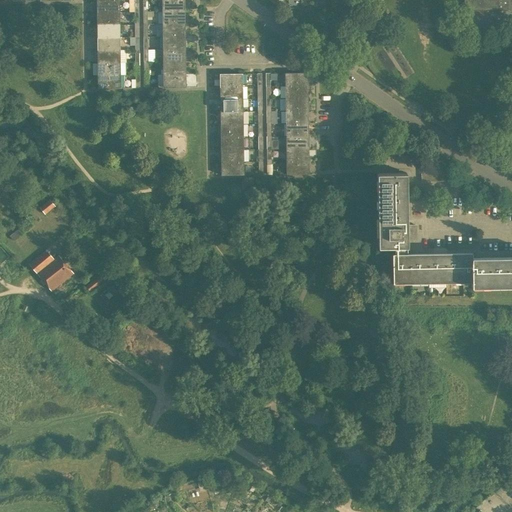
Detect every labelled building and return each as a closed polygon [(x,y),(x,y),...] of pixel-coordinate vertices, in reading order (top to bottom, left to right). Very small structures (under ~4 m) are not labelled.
[(96,0),(97,12),(120,12),(119,0),(96,0)] [(184,0),(161,0),(162,11),(185,11),(184,0)] [(511,0),(463,0),(464,11),(497,10),(497,11),(511,11),(511,0)] [(185,11),(162,11),(162,24),(185,24),(185,11)] [(120,12),(97,12),(97,25),(120,25),(120,12)] [(185,24),(162,24),(163,36),(185,36),(185,24)] [(120,25),(97,25),(97,37),(120,37),(120,25)] [(185,36),(163,36),(163,49),(185,49),(185,36)] [(120,37),(97,37),(98,50),(120,50),(120,37)] [(185,49),(163,49),(163,62),(186,61),(185,49)] [(120,50),(98,50),(98,62),(120,62),(120,50)] [(186,61),(163,62),(163,74),(186,74),(186,61)] [(120,62),(98,62),(98,75),(121,75),(120,62)] [(285,73),(285,85),(308,85),(308,72),(285,73)] [(220,73),(220,86),(242,86),(242,73),(220,73)] [(186,87),(186,74),(163,74),(163,87),(186,87)] [(121,87),(121,75),(98,75),(98,88),(121,87)] [(308,85),(285,85),(285,98),(308,98),(308,85)] [(220,99),(243,99),(242,86),(220,86),(220,99)] [(308,98),(285,98),(285,111),(308,110),(308,98)] [(220,112),(243,111),(243,99),(220,99),(220,112)] [(308,110),(285,111),(286,123),(308,123),(308,110)] [(220,124),(243,124),(243,111),(220,112),(220,124)] [(308,123),(286,123),(286,136),(308,136),(308,123)] [(243,124),(220,124),(220,130),(218,130),(219,136),(221,136),(221,137),(243,137),(243,124)] [(308,136),(286,136),(286,149),(308,148),(308,136)] [(221,150),(243,149),(243,137),(221,137),(221,150)] [(308,148),(286,149),(286,161),(309,161),(308,148)] [(221,162),(244,162),(243,149),(221,150),(221,162)] [(309,174),(309,161),(286,161),(286,174),(309,174)] [(244,175),(244,162),(221,162),(221,175),(244,175)] [(417,225),(407,225),(406,173),(377,173),(378,247),(392,247),(407,247),(407,240),(417,240),(417,225)] [(49,200),(39,207),(45,214),(54,206),(49,200)] [(9,236),(13,240),(20,234),(16,230),(9,236)] [(46,249),(29,264),(51,291),(73,273),(58,255),(53,259),(46,249)] [(472,253),(407,254),(393,254),(392,254),(392,283),(471,282),(471,287),(511,286),(511,256),(472,258),(472,253)] [(85,287),(89,292),(106,279),(102,274),(85,287)] [(123,275),(113,282),(124,298),(134,291),(123,275)]
